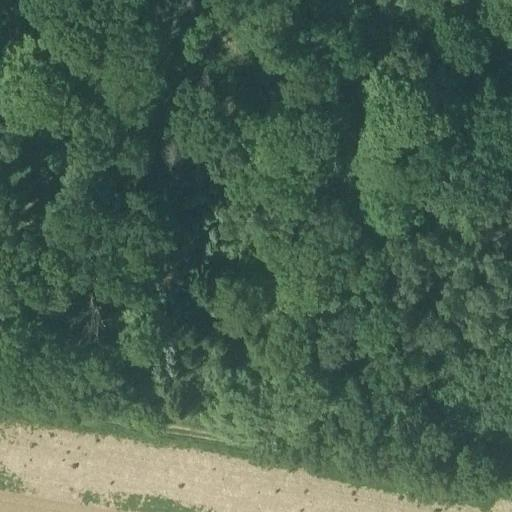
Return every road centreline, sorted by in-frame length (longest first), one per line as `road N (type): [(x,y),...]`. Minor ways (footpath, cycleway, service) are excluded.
road 1 (track): [(511,474),(432,474),(0,403)]
road 2 (track): [(0,246),(121,116),(203,0)]
